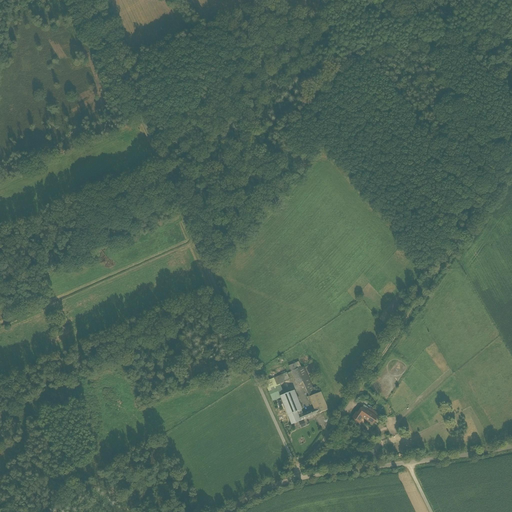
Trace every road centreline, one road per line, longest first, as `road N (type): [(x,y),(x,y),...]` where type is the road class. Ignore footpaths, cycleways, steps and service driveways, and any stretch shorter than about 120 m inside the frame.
road 1 (track): [(90,0),(295,466),(321,445),(511,160)]
road 2 (unclassified): [(298,478),(511,446)]
road 3 (track): [(9,511),(51,485),(46,453),(32,433),(3,442),(7,465),(34,470)]
